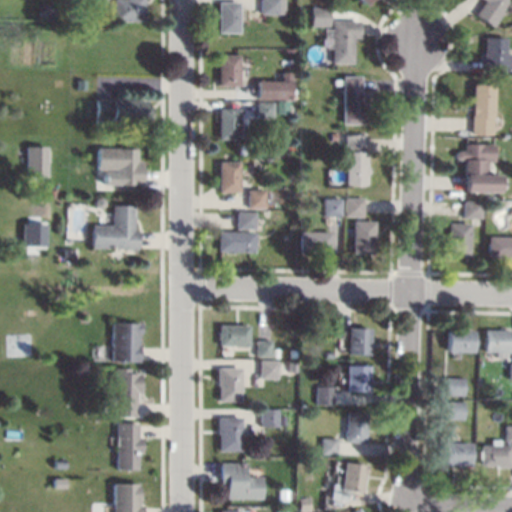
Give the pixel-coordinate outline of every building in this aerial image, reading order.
[(112,0),(112,21),(142,21),(142,0),(112,0)] [(283,0),(258,0),(259,14),(284,14),(283,0)] [(482,0),(473,15),(490,26),(507,0),(482,0)] [(217,32),(238,32),(237,1),(216,2),(217,32)] [(327,27),(327,8),(309,7),(308,26),(327,27)] [(358,21),(330,21),(330,29),(321,28),(320,48),(329,48),(329,63),(351,63),(351,38),(358,38),(358,21)] [(504,37),(482,37),(481,70),(509,71),(510,54),(504,54),(504,37)] [(217,86),(237,85),(237,54),(216,55),(217,86)] [(255,81),(255,99),(289,99),(289,72),(280,72),(280,81),(255,81)] [(340,123),(364,123),(363,89),(359,89),(359,75),(340,76),(340,123)] [(492,85),(471,85),(469,134),(490,135),(492,85)] [(94,121),(148,122),(148,101),(94,99),(94,121)] [(274,113),(286,114),(286,100),(274,100),(274,113)] [(272,102),(254,102),(255,118),(272,118),(272,102)] [(238,139),(238,108),(217,108),(216,139),(238,139)] [(343,135),(342,185),(365,185),(365,135),(343,135)] [(462,191),(497,191),(497,174),(485,174),(485,161),(492,161),(492,144),(462,144),(462,151),(453,151),(453,159),(462,159),(462,191)] [(24,176),(45,176),(46,146),(24,146),(24,176)] [(94,170),(102,170),(101,185),(139,185),(139,161),(134,161),(134,148),(94,148),(94,170)] [(217,192),(238,192),(237,161),(216,162),(217,192)] [(262,208),(263,190),(246,189),(245,208),(262,208)] [(339,216),(339,198),(321,198),(321,216),(339,216)] [(362,198),(343,198),(342,216),(361,217),(362,198)] [(480,218),(481,201),(462,200),(462,217),(480,218)] [(90,224),(89,248),(133,249),(134,205),(110,205),(110,225),(90,224)] [(253,211),(235,211),(234,228),(253,229),(253,211)] [(374,221),(352,220),(351,253),(373,253),(374,221)] [(20,223),(20,245),(45,246),(45,223),(20,223)] [(469,256),(469,223),(448,223),(447,255),(469,256)] [(253,252),(253,231),(217,231),(216,251),(253,252)] [(330,252),(330,232),(299,231),(298,251),(330,252)] [(486,257),(511,257),(511,236),(487,236),(486,257)] [(108,361),(137,361),(137,323),(109,323),(108,361)] [(248,345),(248,325),(218,325),(217,345),(248,345)] [(368,354),(369,328),(347,327),(346,354),(368,354)] [(509,330),(483,329),(483,352),(495,352),(495,354),(509,354),(509,330)] [(473,351),(472,330),(446,330),(446,352),(473,351)] [(255,356),(270,357),(270,340),(255,340),(255,356)] [(257,378),(276,378),(276,360),(258,360),(257,378)] [(367,365),(345,365),(345,392),(367,391),(367,365)] [(215,401),(239,401),(239,367),(216,367),(215,401)] [(127,368),(112,368),(112,416),(134,416),(134,393),(138,393),(138,373),(127,373),(127,368)] [(463,395),(463,378),(445,377),(445,395),(463,395)] [(314,404),(332,405),(333,387),(315,386),(314,404)] [(444,419),(462,419),(463,401),(445,401),(444,419)] [(277,409),(258,409),(258,426),(277,426),(277,409)] [(365,412),(345,411),(344,441),(364,442),(365,412)] [(216,451),(240,450),(239,417),(216,417),(216,451)] [(135,469),(136,453),(139,453),(139,436),(135,436),(136,423),(114,423),(113,469),(135,469)] [(336,454),(336,438),(320,438),(320,454),(336,454)] [(492,444),(481,444),(480,466),(510,466),(511,445),(499,445),(499,439),(492,439),(492,444)] [(443,466),(470,466),(470,443),(444,442),(443,466)] [(260,498),(260,476),(243,476),(243,462),(217,463),(218,484),(223,484),(224,498),(260,498)] [(347,501),(348,491),(363,492),(365,464),(343,462),(341,476),(333,475),(331,500),(347,501)] [(137,511),(138,483),(111,483),(110,511),(137,511)]
